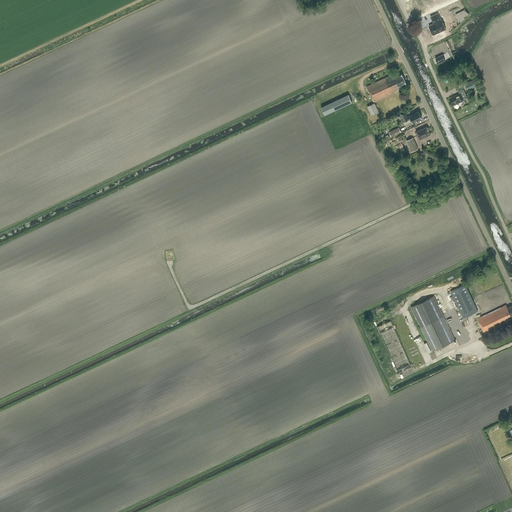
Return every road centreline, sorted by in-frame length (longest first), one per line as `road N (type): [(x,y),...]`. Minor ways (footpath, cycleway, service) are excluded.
road 1 (tertiary): [(511,288),(375,0)]
road 2 (residential): [(511,242),(398,0)]
